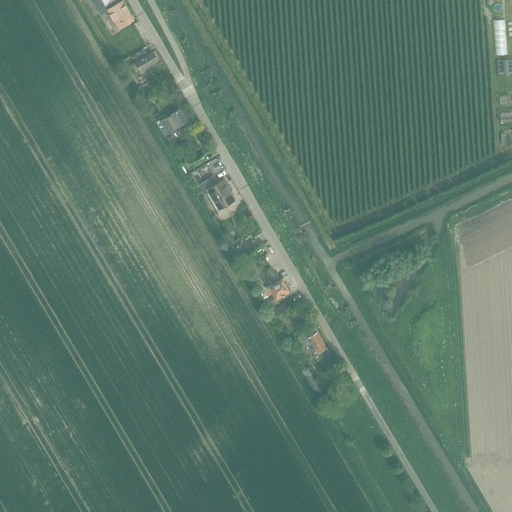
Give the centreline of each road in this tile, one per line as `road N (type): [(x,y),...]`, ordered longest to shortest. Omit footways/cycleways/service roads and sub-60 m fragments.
road 1 (unclassified): [(434,511),(198,108)]
road 2 (unclassified): [(132,0),(198,108)]
